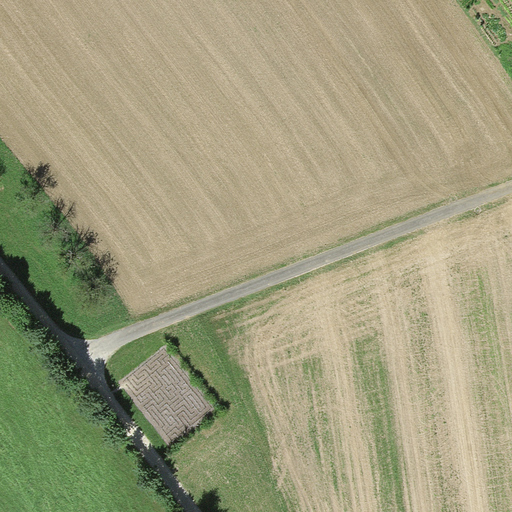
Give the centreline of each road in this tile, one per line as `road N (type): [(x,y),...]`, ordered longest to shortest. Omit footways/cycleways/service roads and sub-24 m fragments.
road 1 (track): [(73,363),(511,191)]
road 2 (track): [(0,272),(185,511)]
